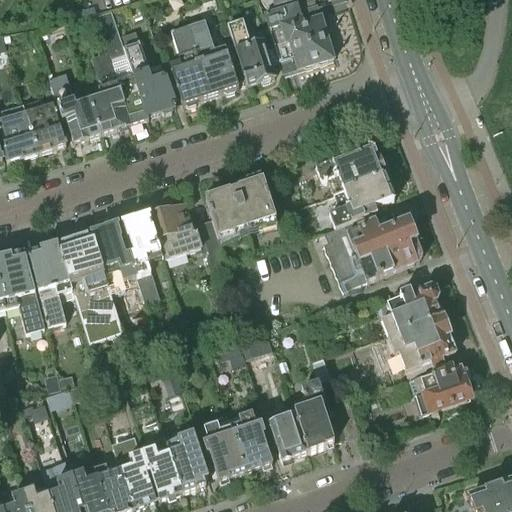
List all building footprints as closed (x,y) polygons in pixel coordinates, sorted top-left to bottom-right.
[(258,0),(259,1),(260,3),(262,7),(265,10),(267,13),(301,2),(300,0),(258,0)] [(299,14),(297,8),(264,18),(268,33),(282,78),(297,74),(297,75),(303,73),(306,75),(313,73),(314,70),(318,69),(320,70),(326,68),(328,66),(334,64),(331,56),(333,52),(331,46),(328,45),(327,40),(328,37),(326,30),(324,29),(321,21),(316,9),(299,14)] [(63,29),(87,23),(84,12),(60,19),(63,29)] [(89,106),(100,140),(129,131),(108,64),(125,58),(123,52),(119,41),(111,15),(94,20),(106,58),(91,63),(101,93),(98,94),(101,102),(89,106)] [(117,27),(122,25),(124,20),(122,15),(113,18),(117,27)] [(243,25),(227,30),(246,92),(261,87),(263,88),(270,86),(271,84),(275,82),(260,38),(248,42),(243,25)] [(187,32),(210,102),(224,98),(227,99),(234,97),(235,94),(238,93),(225,51),(214,55),(205,26),(191,30),(187,32)] [(180,34),(171,37),(180,66),(170,69),(172,75),(171,76),(183,111),(186,110),(188,111),(196,109),(197,106),(210,102),(187,32),(180,34)] [(175,111),(165,82),(162,76),(151,80),(140,46),(136,35),(119,41),(123,52),(125,58),(146,125),(147,125),(146,122),(162,117),(164,120),(172,117),(173,114),(176,113),(175,111)] [(108,64),(129,131),(146,125),(125,58),(108,64)] [(54,102),(61,125),(66,124),(73,149),(100,140),(89,106),(76,111),(65,79),(48,84),(54,102)] [(42,88),(47,104),(54,101),(49,86),(42,88)] [(25,118),(38,159),(65,151),(53,110),(41,113),(39,105),(22,109),(25,118)] [(38,159),(25,118),(22,109),(6,114),(8,123),(0,124),(0,137),(5,155),(3,156),(7,168),(38,159)] [(334,201),(385,182),(384,180),(387,174),(384,165),(377,162),(372,150),(311,174),(317,189),(328,185),(334,201)] [(328,218),(335,234),(365,223),(383,216),(381,210),(394,205),(385,182),(334,201),(339,214),(328,218)] [(205,203),(212,225),(218,244),(276,225),(263,185),(238,193),(238,194),(230,196),(230,195),(205,203)] [(150,221),(165,265),(201,253),(196,238),(193,239),(189,228),(192,227),(190,220),(187,221),(185,213),(181,212),(150,221)] [(130,259),(134,272),(137,282),(145,307),(158,303),(148,268),(146,262),(160,258),(148,221),(123,229),(127,242),(129,242),(134,258),(130,259)] [(365,223),(335,234),(320,240),(341,297),(419,266),(421,261),(409,230),(404,228),(387,234),(384,226),(368,232),(365,223)] [(226,267),(218,244),(212,225),(198,229),(201,238),(212,270),(226,267)] [(137,282),(134,272),(130,259),(126,260),(121,244),(122,244),(118,231),(91,239),(103,276),(118,271),(123,287),(137,282)] [(284,250),(296,246),(294,238),(281,241),(284,250)] [(57,249),(70,289),(74,303),(89,350),(93,348),(95,354),(108,350),(106,344),(123,339),(108,292),(103,276),(91,239),(57,249)] [(66,328),(60,307),(74,303),(70,289),(57,249),(28,258),(48,333),(66,328)] [(0,291),(3,307),(16,304),(26,340),(45,335),(24,259),(0,264),(0,291)] [(380,325),(386,340),(440,320),(434,305),(435,305),(436,301),(434,294),(430,292),(418,297),(416,292),(390,302),(389,298),(377,303),(383,318),(389,316),(391,321),(380,325)] [(440,322),(440,320),(386,340),(394,360),(399,359),(409,386),(410,385),(410,386),(412,385),(421,381),(419,376),(432,371),(432,373),(442,369),(440,363),(455,358),(448,340),(449,340),(448,338),(450,334),(445,325),(442,323),(441,322),(440,322)] [(238,344),(245,365),(272,356),(265,335),(238,344)] [(219,367),(241,359),(235,343),(213,351),(219,367)] [(189,365),(198,362),(208,359),(204,349),(186,354),(189,365)] [(159,371),(165,390),(178,386),(172,367),(159,371)] [(410,386),(413,396),(415,401),(414,401),(421,420),(471,403),(465,386),(468,385),(469,382),(467,374),(463,372),(453,376),(451,370),(421,381),(412,385),(410,386)] [(136,372),(134,373),(121,377),(125,388),(140,384),(136,372)] [(47,398),(60,395),(58,384),(57,380),(49,381),(50,387),(45,388),(47,398)] [(58,384),(60,395),(69,393),(67,382),(58,384)] [(336,402),(330,384),(319,388),(325,406),(336,402)] [(293,413),(308,458),(334,449),(345,445),(332,407),(326,409),(318,387),(301,392),(305,405),(292,409),(293,413)] [(85,389),(69,394),(73,408),(89,402),(85,389)] [(332,407),(345,445),(360,440),(347,403),(332,407)] [(24,421),(31,419),(35,417),(34,413),(32,410),(21,414),(24,421)] [(293,413),(266,422),(281,467),(308,458),(293,413)] [(231,432),(246,478),(272,470),(263,441),(265,440),(262,429),(256,430),(252,417),(238,422),(240,429),(231,432)] [(204,433),(208,446),(202,448),(206,459),(209,458),(218,487),(246,478),(231,432),(220,436),(217,428),(204,433)] [(170,449),(186,498),(205,492),(203,486),(208,484),(194,441),(170,449)] [(160,507),(186,498),(170,449),(155,454),(155,453),(144,457),(160,507)] [(132,511),(143,511),(160,507),(144,457),(117,466),(132,511)] [(106,511),(94,474),(92,467),(91,464),(68,471),(81,511),(106,511)] [(106,511),(132,511),(117,466),(94,474),(106,511)] [(78,511),(68,482),(44,490),(51,511),(78,511)] [(471,511),(511,511),(511,486),(467,501),(471,511)] [(51,511),(44,490),(23,497),(27,511),(51,511)] [(27,511),(23,497),(1,505),(3,511),(27,511)]
